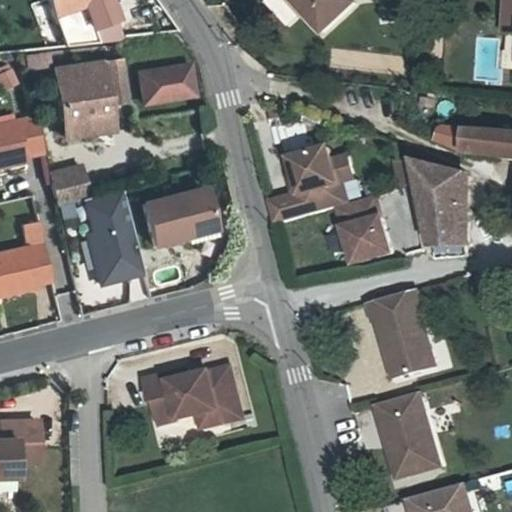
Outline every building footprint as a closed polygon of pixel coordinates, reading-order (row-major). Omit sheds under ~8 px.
[(106,0),(46,0),(52,17),(106,1),(106,0)] [(344,0),(287,0),(319,32),(348,3),(344,0)] [(47,53),(25,57),(27,72),(50,68),(47,53)] [(117,60),(52,71),(63,135),(109,127),(105,102),(123,98),(117,60)] [(192,95),(189,66),(136,73),(140,103),(192,95)] [(0,73),(0,89),(2,93),(19,86),(11,69),(0,73)] [(40,148),(33,116),(0,122),(0,160),(21,157),(21,154),(40,148)] [(511,133),(446,129),(441,132),(440,142),(476,154),(495,156),(511,158),(511,133)] [(299,194),(305,218),(343,206),(354,203),(347,179),(342,181),(333,146),(295,157),(304,193),(299,194)] [(416,163),(420,183),(434,247),(466,245),(465,173),(418,162),(416,163)] [(420,183),(416,163),(401,165),(406,186),(420,183)] [(54,207),(86,200),(79,168),(47,175),(54,207)] [(98,289),(144,277),(122,192),(77,203),(98,289)] [(7,198),(12,219),(32,215),(27,193),(7,198)] [(219,240),(208,193),(147,208),(156,250),(188,244),(189,247),(219,240)] [(305,218),(299,194),(273,200),(280,225),(305,218)] [(398,251),(381,194),(354,203),(343,206),(360,263),(398,251)] [(25,280),(46,275),(32,215),(12,219),(18,243),(0,247),(0,288),(25,282),(25,280)] [(397,345),(405,374),(441,364),(424,303),(427,302),(423,287),(375,302),(380,320),(384,319),(391,347),(397,345)] [(399,375),(405,374),(397,345),(391,347),(399,375)] [(167,371),(143,378),(149,400),(152,399),(158,422),(197,412),(216,406),(220,420),(242,415),(228,363),(186,374),(169,379),(167,371)] [(184,367),(167,371),(169,379),(186,374),(184,367)] [(402,474),(446,462),(425,390),(382,402),(402,474)] [(216,406),(197,412),(201,425),(220,420),(216,406)] [(37,409),(0,410),(0,468),(15,468),(14,453),(38,452),(37,409)] [(471,511),(477,511),(469,480),(412,495),(417,511),(471,511)]
